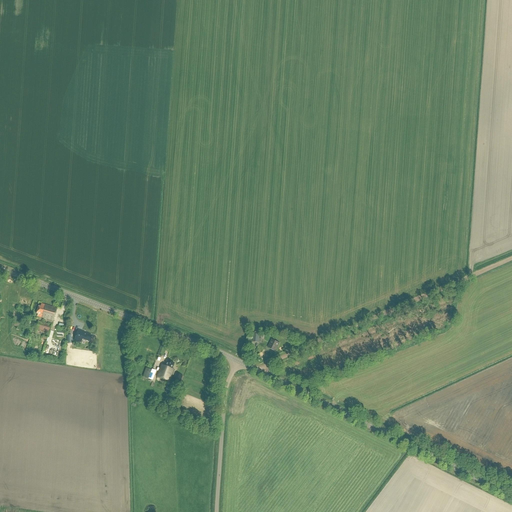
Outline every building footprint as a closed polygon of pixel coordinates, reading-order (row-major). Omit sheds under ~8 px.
[(57,310),(41,305),(40,308),(39,308),(37,315),(38,315),(37,317),(53,322),(57,310)] [(49,333),(51,325),(38,321),(35,329),(49,333)] [(82,340),(90,342),(92,337),(85,334),(85,333),(79,330),(75,340),(81,343),(82,340)] [(51,343),(44,345),(43,352),(43,354),(51,353),(52,353),(53,351),(56,351),(55,349),(56,343),(61,342),(62,335),(62,333),(54,332),(51,333),(50,336),(51,339),(51,340),(51,343)] [(275,352),(279,344),(272,340),(267,348),(275,352)] [(172,370),(174,364),(167,362),(165,367),(161,366),(156,378),(169,383),(174,371),(172,370)] [(146,368),(143,376),(148,378),(151,370),(146,368)] [(179,385),(182,375),(176,373),(172,382),(179,385)]
